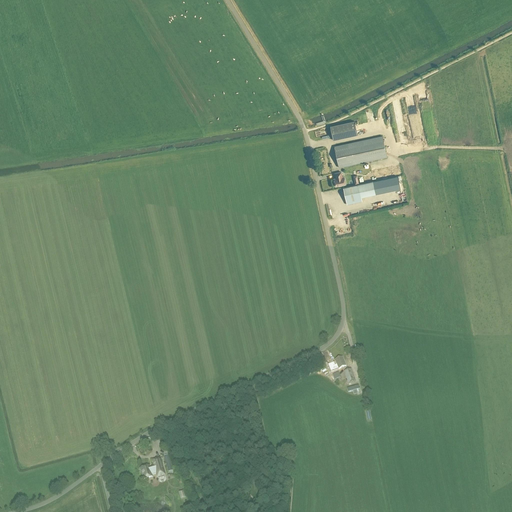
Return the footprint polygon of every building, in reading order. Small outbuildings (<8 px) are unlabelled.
[(374,121),(372,109),(366,111),(368,122),(374,121)] [(355,121),(330,126),(333,140),(358,135),(355,121)] [(339,167),(387,157),(383,136),(335,146),(339,167)] [(336,186),(346,184),(344,176),(342,177),(341,172),(335,173),(336,177),(337,178),(334,179),(336,186)] [(373,181),(344,187),(347,204),(362,201),(361,197),(376,194),(400,189),(398,176),(373,181)] [(339,369),(346,366),(342,356),(335,360),(339,369)] [(349,384),(356,381),(351,368),(344,371),(349,384)] [(341,379),(340,377),(337,369),(331,371),(335,381),(341,379)] [(155,466),(150,468),(149,465),(140,468),(144,479),(152,477),(152,475),(157,473),(158,477),(165,475),(160,457),(153,460),(155,466)] [(174,477),(169,479),(172,491),(177,490),(174,477)]
